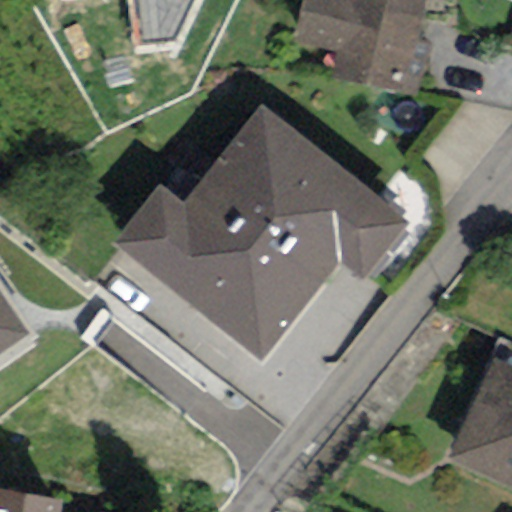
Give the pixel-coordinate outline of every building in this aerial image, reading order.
[(130,0),(132,47),(173,44),(194,0),(130,0)] [(301,0),(293,44),(334,52),(328,82),(421,99),(432,42),(417,39),(424,0),(301,0)] [(408,224),(261,108),(184,205),(160,186),(112,248),(259,364),(337,264),(361,283),(408,224)] [(0,283),(0,367),(39,341),(0,283)] [(511,367),(492,359),(446,461),(511,490),(511,367)] [(0,511),(63,511),(65,504),(0,491),(0,511)]
